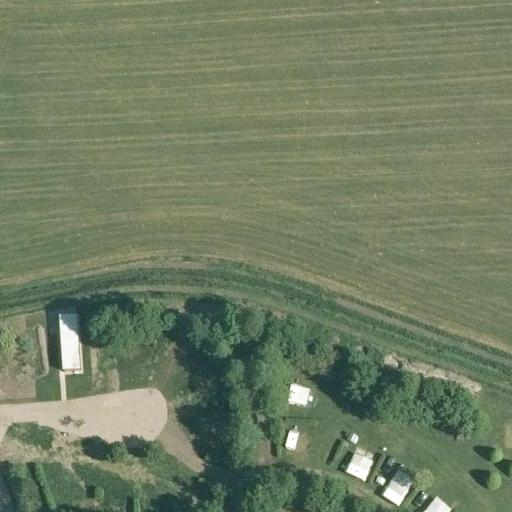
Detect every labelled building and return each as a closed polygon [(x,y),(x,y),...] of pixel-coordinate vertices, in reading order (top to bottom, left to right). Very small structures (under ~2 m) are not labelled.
[(59,318),(63,371),(78,370),(75,317),(59,318)] [(159,332),(160,354),(182,353),(181,332),(159,332)] [(213,390),(231,384),(224,363),(206,370),(213,390)] [(296,407),(317,416),(329,387),(309,378),(296,407)] [(305,422),(303,446),(324,447),(326,424),(305,422)] [(371,477),(375,456),(353,451),(348,472),(371,477)] [(389,473),(378,491),(397,503),(408,485),(389,473)] [(287,511),(272,501),(264,511),(287,511)] [(424,511),(442,511),(443,511),(435,502),(424,511)]
